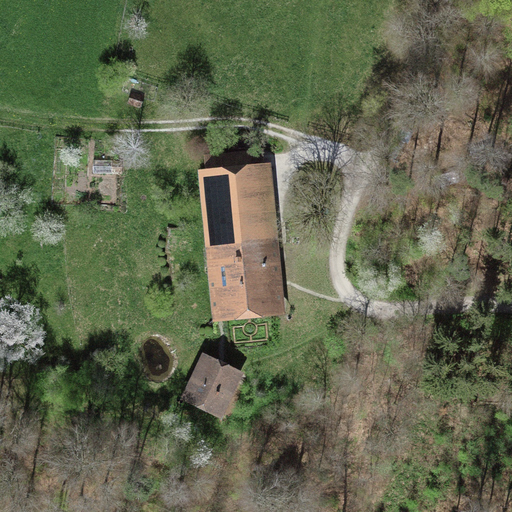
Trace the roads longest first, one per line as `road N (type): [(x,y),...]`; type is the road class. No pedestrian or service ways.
road 1 (track): [(511,305),(420,307),(353,297),(340,275),(338,246),(356,164),(266,126),(109,127)]
road 2 (track): [(356,164),(418,0)]
